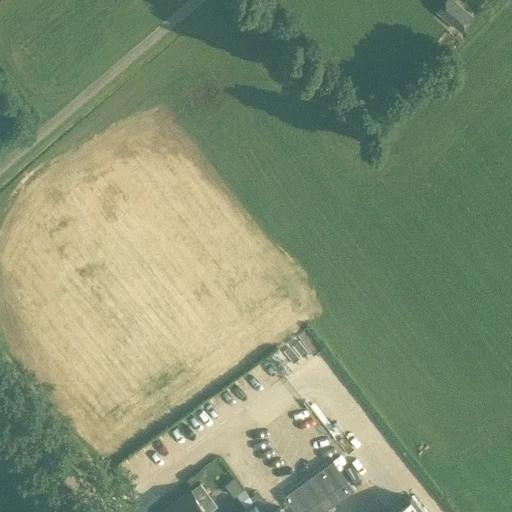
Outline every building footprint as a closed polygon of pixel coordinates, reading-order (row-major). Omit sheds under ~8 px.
[(460,32),(473,16),(452,0),(445,0),(435,12),(460,32)] [(281,345),(256,363),(270,382),(295,364),(281,345)] [(224,482),(241,507),(258,495),(241,470),(224,482)] [(217,505),(201,483),(162,511),(208,511),(217,505)] [(292,509),(294,511),(324,511),(311,494),(292,509)] [(390,511),(420,511),(409,497),(390,511)] [(263,498),(256,503),(260,508),(266,503),(263,498)]
